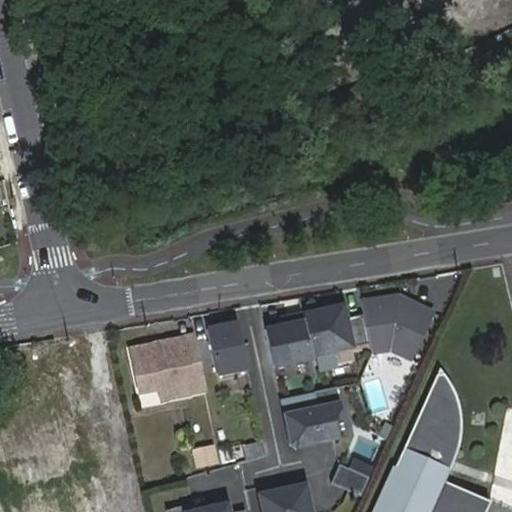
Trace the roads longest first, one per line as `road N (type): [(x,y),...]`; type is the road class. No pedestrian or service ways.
road 1 (tertiary): [(511,242),(64,312)]
road 2 (residential): [(0,13),(64,312)]
